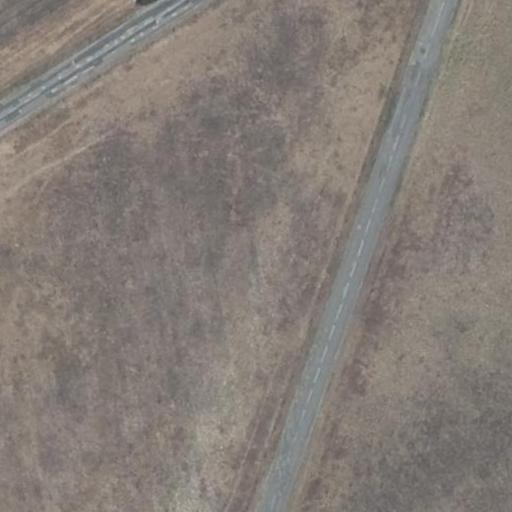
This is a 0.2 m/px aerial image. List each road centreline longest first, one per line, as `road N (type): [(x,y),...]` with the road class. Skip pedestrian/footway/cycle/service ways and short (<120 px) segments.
road 1 (unclassified): [(441,0),(273,511)]
road 2 (unclassified): [(186,0),(0,117)]
